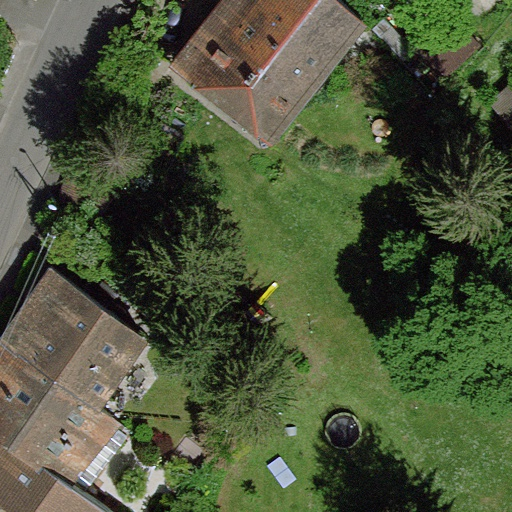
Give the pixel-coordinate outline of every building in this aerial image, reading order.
[(365,19),(346,0),(243,0),(191,65),(277,131),(365,19)] [(511,85),(493,101),(511,122),(511,85)] [(146,334),(63,273),(14,344),(99,403),(146,334)] [(114,415),(99,403),(14,344),(0,364),(0,431),(13,441),(69,475),(114,415)] [(116,511),(69,475),(13,441),(0,461),(0,484),(36,511),(116,511)]
